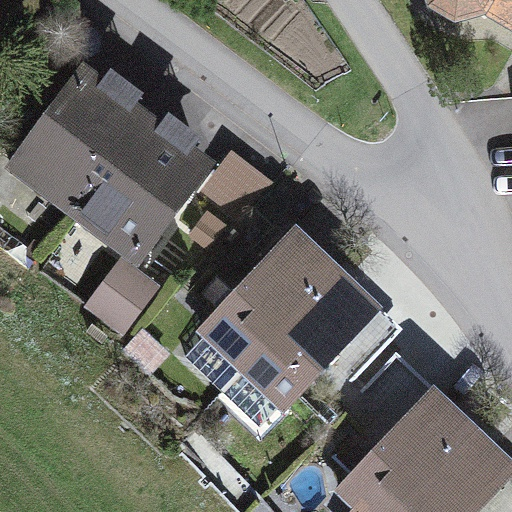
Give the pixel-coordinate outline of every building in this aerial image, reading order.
[(511,0),(426,0),(429,12),(459,28),(490,21),(511,33),(511,0)] [(225,172),(89,71),(11,174),(145,272),(225,172)] [(394,319),(301,233),(201,339),(293,421),(394,319)] [(124,262),(88,310),(128,340),(164,292),(124,262)] [(496,511),(511,496),(511,458),(442,394),(343,499),(357,511),(496,511)]
